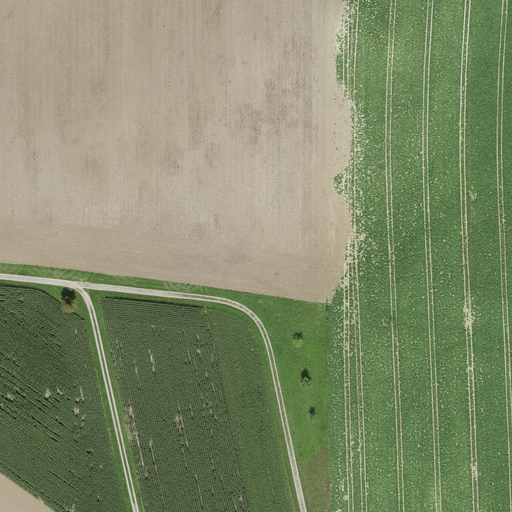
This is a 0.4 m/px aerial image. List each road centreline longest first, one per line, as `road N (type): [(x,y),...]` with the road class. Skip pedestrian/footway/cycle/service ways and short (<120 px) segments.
road 1 (track): [(76,287),(231,303),(256,317),(272,351),(305,511)]
road 2 (track): [(0,278),(76,287),(89,302),(135,511)]
